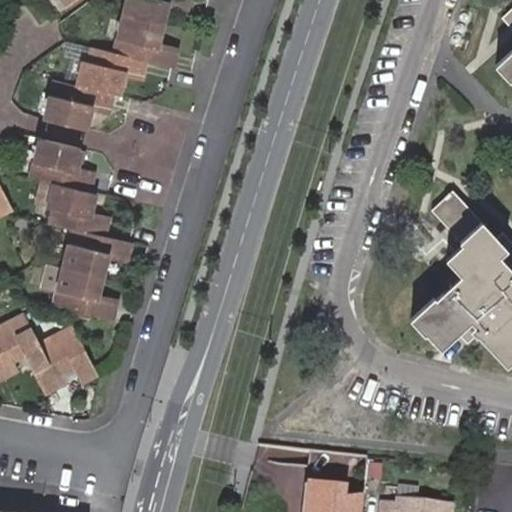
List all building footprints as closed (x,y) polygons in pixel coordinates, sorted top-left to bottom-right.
[(89,110),(106,114),(110,98),(116,100),(122,77),(138,80),(142,65),(169,72),(173,53),(157,49),(167,9),(184,13),(187,0),(125,0),(119,23),(110,56),(89,52),(85,67),(80,67),(74,88),(52,84),(43,121),(83,132),(89,110)] [(57,0),(65,10),(79,0),(57,0)] [(507,93),(511,97),(511,14),(493,33),(511,52),(511,58),(489,82),(503,96),(507,93)] [(104,224),(86,220),(92,195),(85,192),(88,178),(72,174),(77,149),(37,140),(27,179),(50,185),(45,211),(48,211),(45,226),(67,232),(58,269),(48,307),(108,322),(112,308),(95,303),(106,257),(125,261),(129,246),(102,239),(104,224)] [(0,215),(4,213),(0,204),(0,380),(18,370),(11,358),(22,351),(44,395),(66,382),(60,370),(70,365),(79,383),(92,377),(74,343),(66,329),(34,346),(18,318),(0,327),(0,215)] [(511,277),(511,260),(505,254),(495,245),(490,250),(444,205),(424,226),(456,254),(440,273),(451,284),(461,293),(451,304),(447,300),(432,315),(428,312),(408,335),(423,349),(426,346),(442,361),(456,345),(469,356),(477,347),(493,361),(509,375),(511,371),(511,286),(507,282),(511,277)] [(440,294),(447,300),(451,304),(461,293),(451,284),(440,294)] [(357,511),(359,500),(337,505),(338,492),(355,494),(359,455),(304,449),(302,465),(292,464),(276,462),(273,484),(290,486),(303,488),(299,511),(357,511)] [(380,469),(366,467),(363,492),(377,493),(380,469)] [(416,488),(396,486),(394,501),(415,503),(416,488)] [(393,507),(378,505),(377,511),(446,511),(447,507),(415,503),(394,501),(393,507)]
